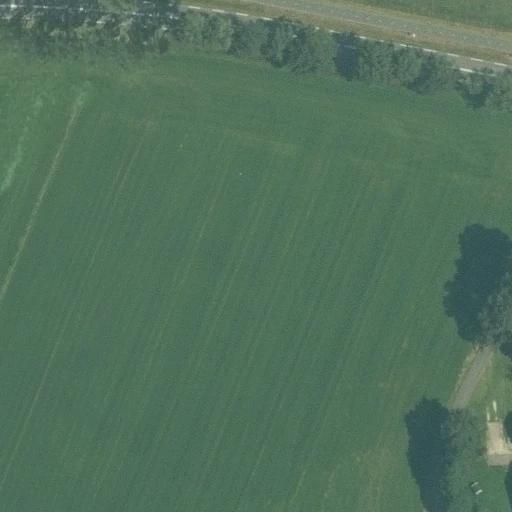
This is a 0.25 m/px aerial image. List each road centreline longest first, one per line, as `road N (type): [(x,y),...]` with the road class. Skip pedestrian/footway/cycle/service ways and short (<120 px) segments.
road 1 (secondary): [(511,81),(194,21),(0,7)]
road 2 (unclassified): [(437,511),(453,415),(511,311)]
